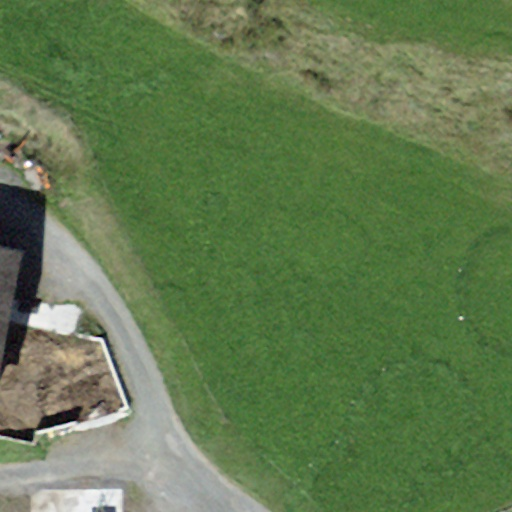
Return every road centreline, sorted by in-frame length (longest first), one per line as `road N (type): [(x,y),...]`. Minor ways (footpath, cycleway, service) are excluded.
road 1 (track): [(231,511),(155,460),(115,318),(28,216),(0,204)]
road 2 (track): [(0,478),(155,460)]
